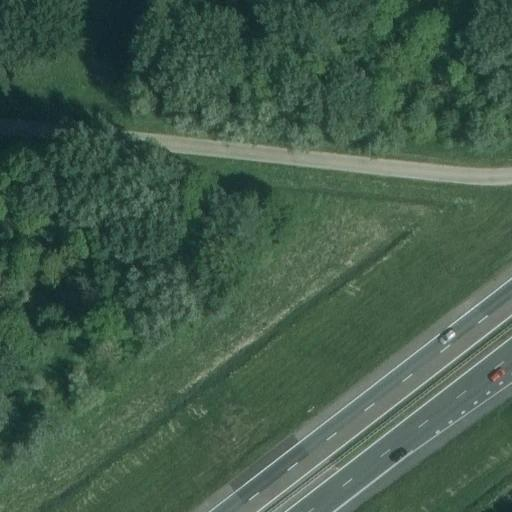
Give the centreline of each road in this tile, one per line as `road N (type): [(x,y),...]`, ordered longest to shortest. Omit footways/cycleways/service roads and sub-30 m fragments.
road 1 (unclassified): [(0,125),(468,177),(511,175)]
road 2 (motorway): [(511,297),(234,511)]
road 3 (motorway): [(309,511),(511,355)]
